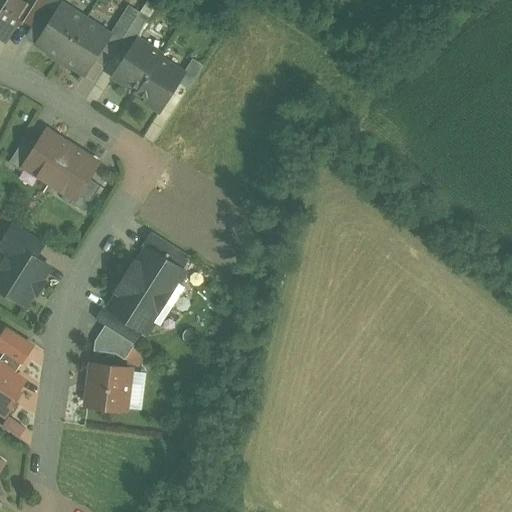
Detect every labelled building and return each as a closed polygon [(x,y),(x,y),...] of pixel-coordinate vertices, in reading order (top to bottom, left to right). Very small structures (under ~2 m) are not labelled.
[(0,0),(0,37),(5,40),(20,16),(27,5),(24,3),(18,0),(0,0)] [(25,0),(24,3),(27,5),(20,16),(34,24),(48,0),(25,0)] [(48,0),(34,24),(26,36),(38,44),(62,6),(51,0),(48,0)] [(38,44),(37,44),(53,55),(52,56),(60,61),(86,20),(63,5),(62,6),(38,44)] [(140,13),(129,5),(110,35),(101,49),(112,57),(122,42),(140,13)] [(140,13),(122,42),(132,49),(138,40),(152,19),(141,12),(140,13)] [(86,20),(60,61),(68,66),(69,64),(85,75),(101,49),(110,35),(86,20)] [(132,49),(114,77),(128,86),(131,83),(140,89),(138,92),(138,93),(162,55),(138,40),(132,49)] [(162,55),(138,93),(148,99),(146,102),(160,111),(178,83),(184,74),(161,59),(162,56),(162,55)] [(193,59),(184,74),(178,83),(189,90),(204,66),(193,59)] [(74,147),(48,131),(39,146),(29,162),(30,162),(40,169),(37,173),(51,182),(74,147)] [(26,138),(10,163),(24,172),(30,162),(29,162),(39,146),(26,138)] [(99,163),(74,147),(51,182),(65,191),(68,187),(78,193),(79,194),(90,178),(99,163)] [(90,178),(79,194),(78,193),(72,203),(86,211),(102,186),(90,178)] [(46,242),(16,223),(0,248),(0,249),(9,255),(16,244),(37,257),(46,242)] [(187,254),(153,232),(145,246),(149,249),(149,248),(179,267),(187,254)] [(9,255),(0,268),(0,288),(27,305),(35,291),(39,293),(46,283),(42,280),(51,266),(37,257),(16,244),(9,255)] [(149,248),(149,249),(134,272),(178,299),(186,287),(179,283),(186,272),(179,267),(149,248)] [(178,299),(134,272),(132,270),(123,283),(126,285),(111,308),(110,309),(141,328),(148,332),(155,321),(161,325),(178,299)] [(141,328),(110,309),(111,308),(107,305),(98,320),(107,325),(132,341),(141,328)] [(132,341),(107,325),(97,341),(95,351),(117,353),(127,360),(136,344),(132,341)] [(34,347),(7,329),(0,340),(0,348),(6,352),(23,363),(34,347)] [(6,352),(0,361),(0,409),(7,415),(18,399),(15,397),(26,381),(16,374),(23,363),(6,352)] [(132,368),(94,364),(88,405),(127,410),(132,368)]
